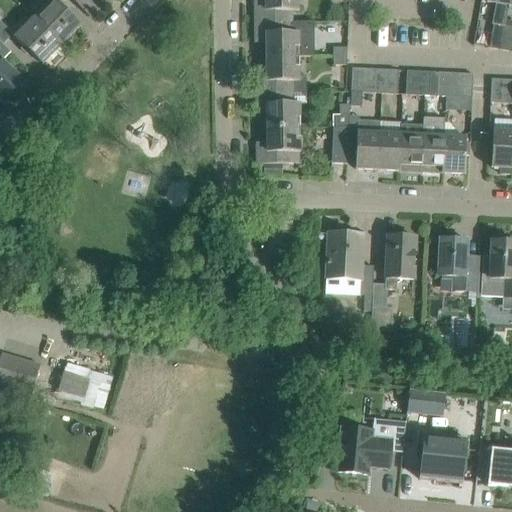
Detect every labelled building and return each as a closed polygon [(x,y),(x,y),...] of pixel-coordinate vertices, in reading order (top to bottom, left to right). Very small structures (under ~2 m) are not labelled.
[(61,46),(80,27),(65,13),(52,0),(34,19),(61,46)] [(71,0),(89,17),(104,2),(102,0),(71,0)] [(297,11),(297,0),(265,0),(265,2),(254,3),(255,23),(291,22),(290,11),(297,11)] [(486,0),(486,3),(495,4),(491,25),(493,25),(505,27),(506,16),(508,7),(509,0),(486,0)] [(34,19),(15,38),(42,65),(61,46),(34,19)] [(0,42),(3,45),(13,35),(0,22),(0,42)] [(291,22),(255,23),(255,43),(266,43),(266,58),(298,58),(298,34),(291,34),(291,22)] [(504,27),(493,25),(489,48),(500,51),(504,27)] [(500,51),(511,53),(511,51),(511,28),(504,27),(500,51)] [(25,83),(10,69),(2,61),(10,52),(3,45),(0,42),(0,98),(5,103),(9,99),(13,104),(24,93),(19,89),(25,83)] [(333,57),(346,57),(347,49),(333,49),(333,57)] [(333,57),(333,66),(346,66),(346,57),(333,57)] [(298,76),(298,58),(266,58),(266,73),(255,73),(255,94),(292,93),(306,93),(306,76),(298,76)] [(352,69),(350,93),(362,93),(363,70),(352,69)] [(374,94),(375,70),(363,70),(362,93),(374,94)] [(374,94),(381,94),(385,95),(386,71),(375,70),(374,94)] [(398,71),(386,71),(385,95),(397,95),(398,71)] [(418,72),(406,72),(405,92),(405,96),(417,96),(418,72)] [(430,73),(418,72),(417,96),(429,97),(430,73)] [(449,74),(438,73),(437,93),(437,97),(448,98),(449,74)] [(449,74),(448,98),(460,98),(461,74),(449,74)] [(460,98),(472,99),(473,75),(461,74),(460,98)] [(503,80),(491,80),(490,104),(501,104),(503,80)] [(511,80),(503,80),(501,104),(511,104),(511,80)] [(292,105),(292,93),(255,94),(256,114),(266,114),(267,129),(299,128),(299,104),(292,105)] [(332,128),(336,128),(349,128),(349,116),(332,116),(332,128)] [(379,122),(359,121),(359,117),(350,117),(350,116),(349,116),(349,128),(348,144),(356,145),(355,170),(377,171),(379,122)] [(422,136),(420,173),(442,174),(444,137),(445,123),(445,119),(444,119),(423,118),(422,124),(422,136)] [(380,122),(379,122),(377,171),(399,172),(400,135),(379,134),(380,122)] [(400,135),(399,172),(420,173),(422,136),(422,124),(401,123),(400,135)] [(444,137),(442,174),(464,175),(465,156),(469,157),(469,144),(465,144),(466,139),(457,138),(457,132),(450,123),(445,123),(444,137)] [(299,132),(299,128),(267,129),(267,144),(256,144),(256,165),(298,164),(298,152),(299,152),(299,132)] [(332,128),(331,163),(347,164),(348,144),(349,128),(336,128),(332,128)] [(511,169),(511,132),(492,132),(491,168),(499,169),(499,175),(511,176),(511,169)] [(339,295),(359,296),(372,297),(373,267),(361,267),(362,236),(328,234),(326,278),(340,279),(339,295)] [(414,258),(415,239),(387,237),(386,257),(384,290),(396,291),(396,280),(413,281),(414,258)] [(439,240),(437,277),(453,278),(452,292),(472,293),(471,308),(476,309),(478,264),(466,263),(467,241),(439,240)] [(511,243),(490,242),(490,257),(482,257),(480,298),(511,299),(511,243)] [(390,333),(391,332),(392,310),(372,308),(370,332),(390,333)] [(40,366),(2,354),(0,359),(0,388),(30,397),(40,366)] [(62,399),(84,402),(87,377),(65,374),(62,399)] [(409,391),(406,414),(422,416),(442,418),(445,395),(409,391)] [(392,441),(371,439),(372,431),(342,428),(337,473),(368,476),(369,468),(389,470),(392,441)] [(423,435),(418,479),(462,484),(467,440),(423,435)] [(490,454),(487,486),(511,488),(511,452),(491,450),(490,454)]
